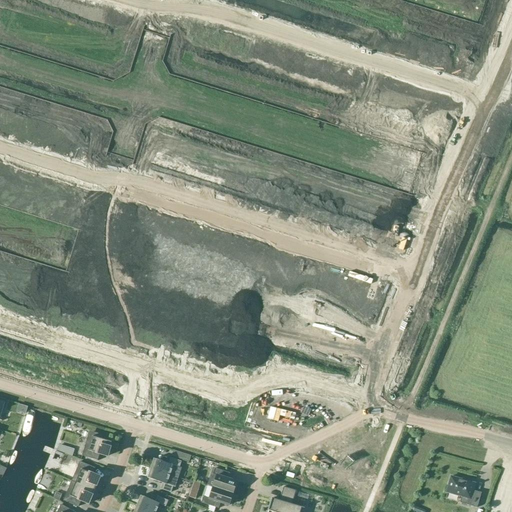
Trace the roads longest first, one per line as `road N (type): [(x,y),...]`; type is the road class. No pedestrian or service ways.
road 1 (residential): [(414,266),(0,148)]
road 2 (residential): [(128,0),(180,2),(483,98)]
road 3 (track): [(405,412),(511,151)]
road 4 (residential): [(140,367),(225,394),(284,377),(369,400)]
road 5 (unclassified): [(414,266),(483,98)]
road 6 (residential): [(0,323),(140,367)]
road 7 (unclassified): [(369,400),(415,283),(414,266)]
road 8 (unclassified): [(136,427),(0,384)]
road 9 (unclassified): [(263,464),(136,427)]
